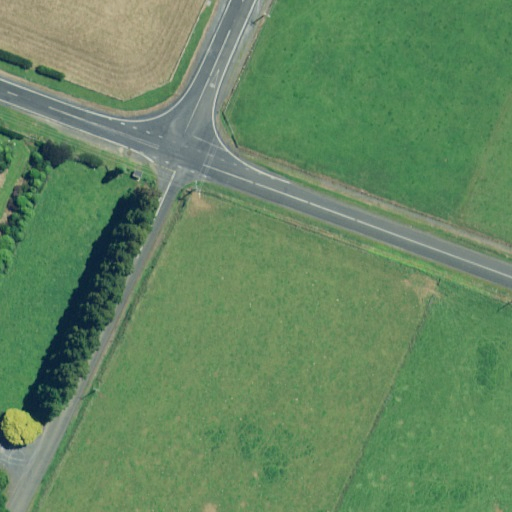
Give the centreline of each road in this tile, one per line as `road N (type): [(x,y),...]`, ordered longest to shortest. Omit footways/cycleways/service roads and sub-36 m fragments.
road 1 (unclassified): [(15,511),(178,155)]
road 2 (unclassified): [(178,155),(511,278)]
road 3 (tertiary): [(0,89),(178,155)]
road 4 (tertiary): [(178,155),(241,0)]
